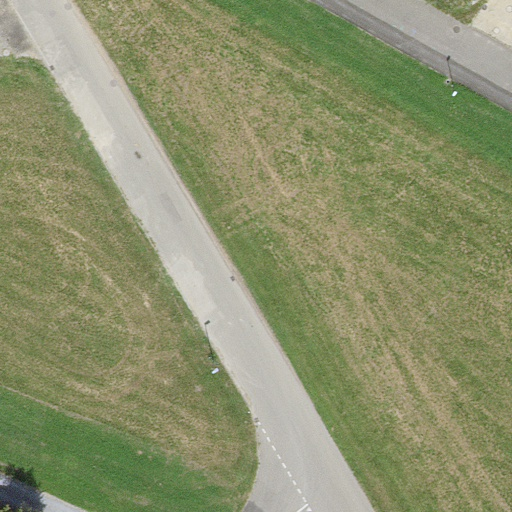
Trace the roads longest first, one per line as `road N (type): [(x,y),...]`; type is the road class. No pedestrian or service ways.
road 1 (residential): [(29,0),(334,490)]
road 2 (residential): [(351,0),(511,91)]
